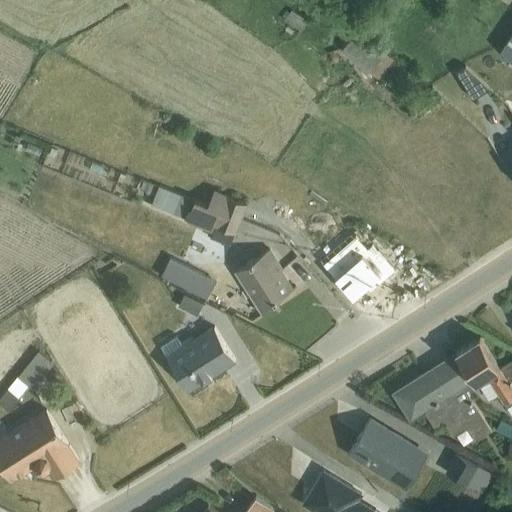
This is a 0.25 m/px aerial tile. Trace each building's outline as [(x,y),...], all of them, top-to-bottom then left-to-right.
[(292,8),(285,18),(303,30),(310,20),(292,8)] [(357,29),(342,49),(380,78),(394,57),(357,29)] [(511,33),(501,49),(511,58),(511,33)] [(460,69),(457,71),(474,98),(485,91),(491,87),(481,78),(467,65),(460,69)] [(242,217),(209,204),(159,184),(151,203),(186,217),(186,219),(213,230),(211,236),(230,243),(235,231),(237,232),(242,217)] [(209,204),(242,217),(248,201),(215,188),(209,204)] [(272,246),(236,268),(265,312),(282,301),(279,297),(297,286),(272,246)] [(354,268),(374,306),(413,284),(393,247),(354,268)] [(171,256),(162,274),(207,296),(216,278),(171,256)] [(185,293),(179,306),(198,314),(204,301),(185,293)] [(178,334),(161,345),(189,388),(203,379),(204,380),(213,375),(212,374),(236,358),(215,325),(194,337),(192,334),(181,340),(178,334)] [(462,359),(477,382),(488,375),(511,411),(511,358),(500,365),(481,335),(457,351),(462,359)] [(18,375),(0,396),(0,400),(11,410),(21,398),(19,397),(30,384),(34,388),(54,362),(39,350),(19,376),(18,375)] [(452,366),(462,359),(457,351),(437,363),(450,384),(459,378),(452,366)] [(450,384),(437,363),(395,390),(413,418),(426,410),(436,426),(446,419),(455,433),(469,424),(477,437),(493,427),(468,387),(477,382),(462,359),(452,366),(459,378),(450,384)] [(0,444),(51,413),(47,407),(10,430),(8,427),(0,432),(0,444)] [(51,413),(0,444),(0,457),(13,477),(36,463),(39,467),(45,469),(49,466),(55,474),(80,459),(51,413)] [(372,415),(349,452),(407,488),(429,450),(372,415)] [(511,422),(501,417),(496,427),(511,435),(511,422)] [(457,450),(446,469),(484,490),(494,471),(457,450)] [(321,474),(305,501),(322,511),(385,511),(361,498),(364,493),(330,472),(327,477),(321,474)] [(242,511),(271,511),(275,507),(256,493),(242,511)] [(225,511),(210,502),(202,511),(225,511)]
